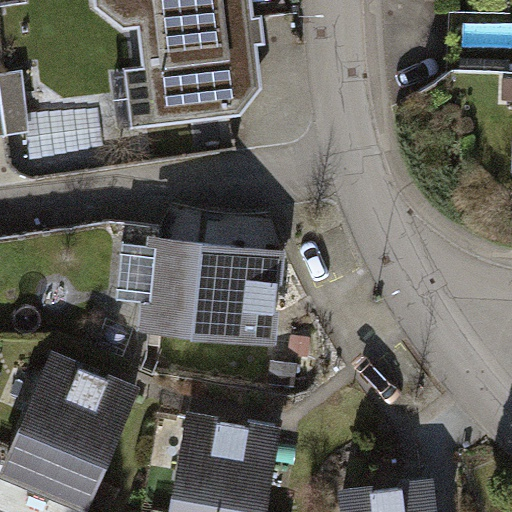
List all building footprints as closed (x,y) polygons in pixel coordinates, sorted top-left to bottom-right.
[(244,0),(117,0),(128,7),(146,5),(158,111),(237,102),(253,83),(244,0)] [(143,333),(280,347),(289,252),(152,239),(151,250),(115,246),(109,303),(145,307),(143,333)] [(2,480),(83,511),(94,511),(142,391),(51,355),(2,480)] [(173,511),(271,511),(285,432),(189,416),(173,511)] [(344,511),(436,511),(433,482),(342,493),(344,511)]
